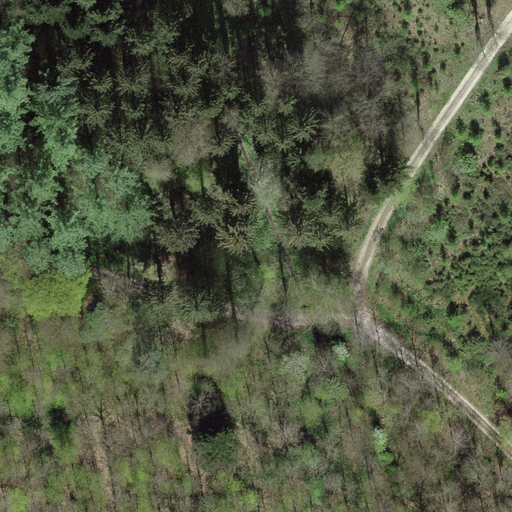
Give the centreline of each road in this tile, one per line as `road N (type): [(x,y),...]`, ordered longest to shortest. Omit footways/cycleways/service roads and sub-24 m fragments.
road 1 (track): [(0,272),(27,262),(265,319),(347,320),(414,362),(511,455)]
road 2 (track): [(347,320),(362,257),(407,174),(511,16)]
